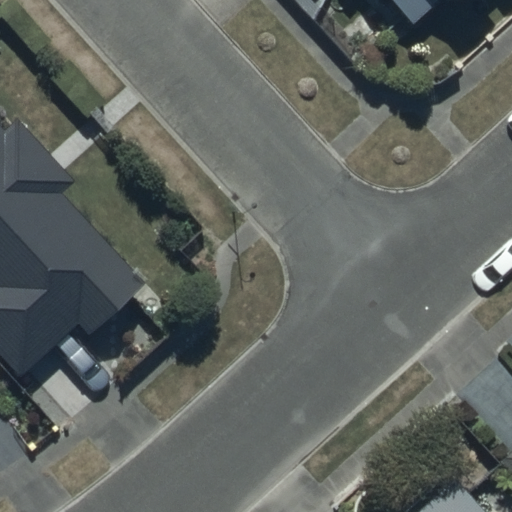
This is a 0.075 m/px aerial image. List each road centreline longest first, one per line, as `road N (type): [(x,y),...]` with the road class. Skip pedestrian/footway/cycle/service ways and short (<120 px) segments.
road 1 (residential): [(398,300),(129,0)]
road 2 (residential): [(160,511),(398,300)]
road 3 (residential): [(398,300),(511,195)]
